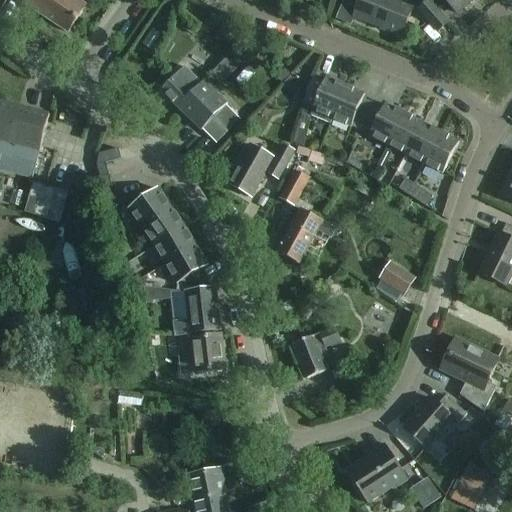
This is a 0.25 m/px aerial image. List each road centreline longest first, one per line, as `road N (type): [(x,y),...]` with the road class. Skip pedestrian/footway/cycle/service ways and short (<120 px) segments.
road 1 (residential): [(75,85),(139,128),(199,191),(225,245),(281,447)]
road 2 (residential): [(281,447),(378,410),(410,373),(433,297)]
road 3 (residential): [(432,77),(238,0)]
road 4 (residential): [(433,297),(492,133)]
